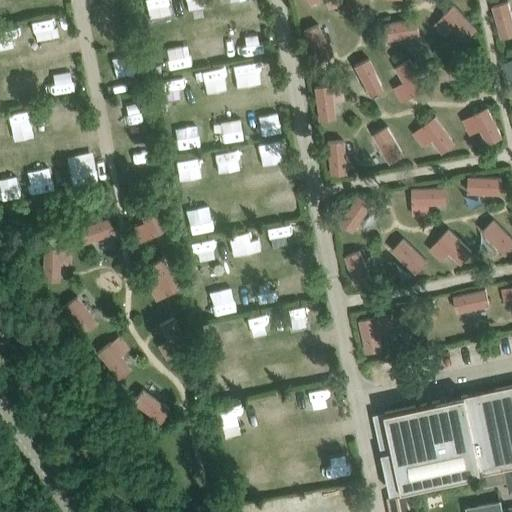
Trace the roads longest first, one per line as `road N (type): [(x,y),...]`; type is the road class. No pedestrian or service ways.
road 1 (track): [(314,190),(509,153)]
road 2 (track): [(511,266),(338,304)]
road 3 (track): [(479,0),(511,163)]
road 4 (tertiary): [(82,511),(0,393)]
